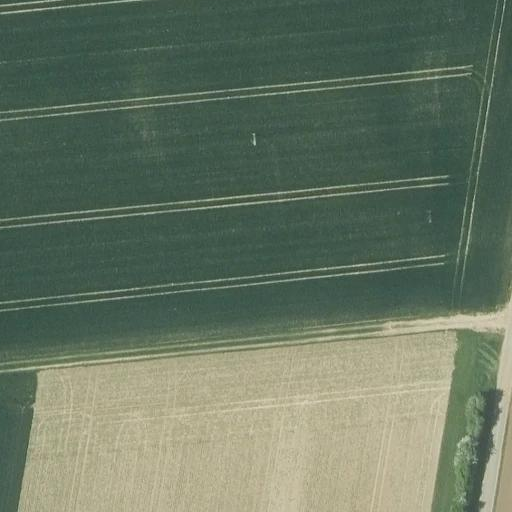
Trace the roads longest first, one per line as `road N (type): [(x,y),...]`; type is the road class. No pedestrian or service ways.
road 1 (track): [(0,379),(511,326)]
road 2 (track): [(511,352),(486,511)]
